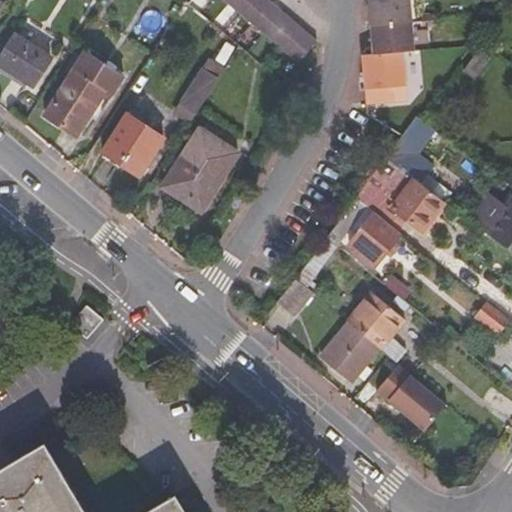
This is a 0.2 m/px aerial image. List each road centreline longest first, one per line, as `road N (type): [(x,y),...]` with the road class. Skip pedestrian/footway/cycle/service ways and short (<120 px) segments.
road 1 (residential): [(182,305),(218,279),(314,127),(338,64),(344,9)]
road 2 (tertiary): [(182,305),(427,511)]
road 3 (tertiary): [(0,151),(182,305)]
